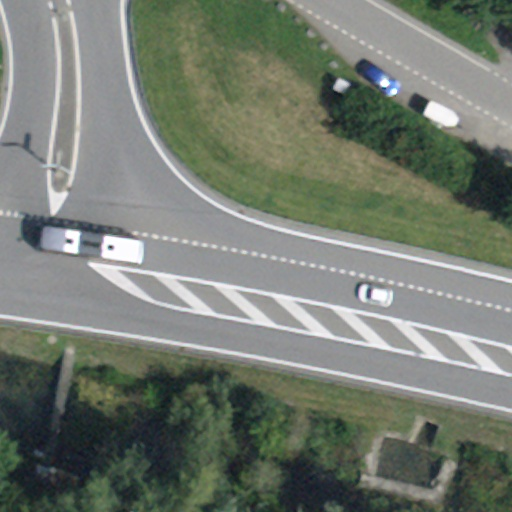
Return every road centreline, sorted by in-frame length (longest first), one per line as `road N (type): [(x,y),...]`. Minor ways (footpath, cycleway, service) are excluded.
road 1 (primary): [(511,356),(50,266)]
road 2 (tertiary): [(64,0),(69,95),(50,266)]
road 3 (unclassified): [(511,101),(332,0)]
